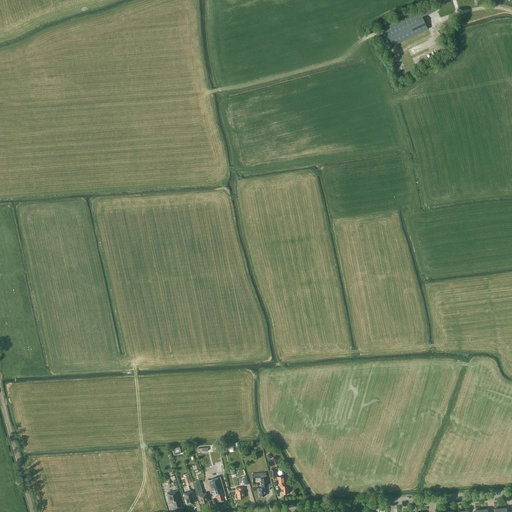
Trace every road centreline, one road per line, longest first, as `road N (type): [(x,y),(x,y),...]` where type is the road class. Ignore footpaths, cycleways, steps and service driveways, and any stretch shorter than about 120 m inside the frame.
road 1 (tertiary): [(287,511),(431,502)]
road 2 (track): [(0,389),(33,511)]
